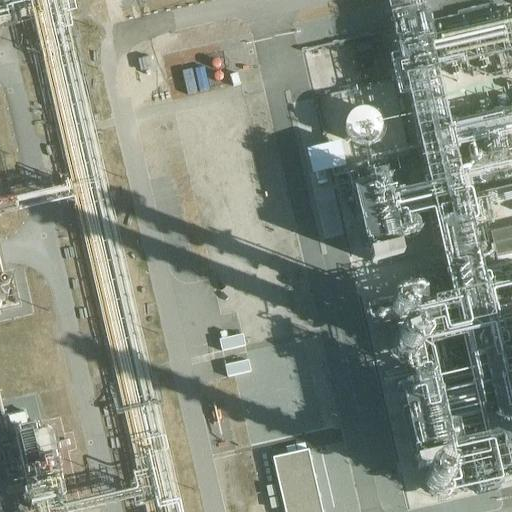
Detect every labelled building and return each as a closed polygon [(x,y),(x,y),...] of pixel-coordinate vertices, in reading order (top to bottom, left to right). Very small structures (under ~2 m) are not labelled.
[(35,20),(27,0),(0,0),(0,22),(16,19),(18,25),(35,20)] [(27,0),(35,20),(73,186),(76,201),(142,489),(144,498),(147,511),(179,511),(63,0),(27,0)] [(407,384),(398,386),(425,492),(511,472),(511,225),(497,229),(496,224),(511,219),(511,105),(451,119),(441,71),(511,54),(511,21),(508,23),(503,7),(434,24),(427,0),(385,0),(429,186),(389,195),(384,175),(352,182),(373,264),(402,258),(398,240),(435,231),(451,297),(418,307),(416,297),(365,307),(370,331),(395,324),(407,384)] [(352,106),(355,134),(380,131),(380,127),(396,125),(392,80),(370,83),(372,104),(352,106)] [(311,176),(344,168),(339,143),(305,150),(311,176)] [(1,305),(11,303),(0,253),(0,218),(76,201),(73,186),(0,202),(0,455),(2,455),(6,474),(8,475),(10,477),(15,476),(24,477),(31,508),(36,507),(37,511),(81,511),(144,498),(142,489),(62,508),(53,467),(54,466),(48,436),(35,439),(33,432),(7,439),(0,407),(0,306),(0,307),(1,305)] [(206,251),(210,279),(227,277),(223,249),(206,251)] [(242,335),(218,340),(221,353),(245,347),(242,335)] [(248,361),(225,367),(228,379),(251,373),(248,361)] [(322,511),(308,451),(272,459),(284,511),(322,511)]
